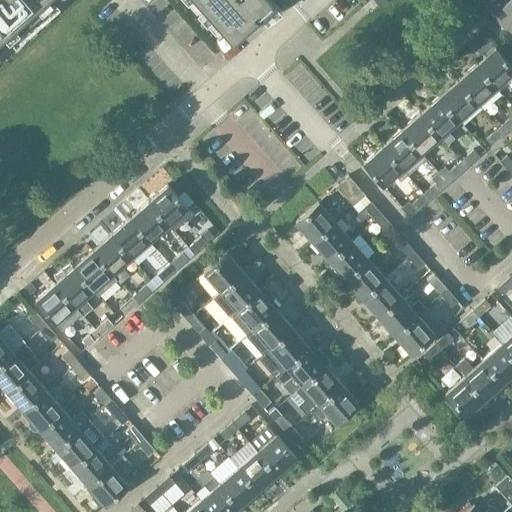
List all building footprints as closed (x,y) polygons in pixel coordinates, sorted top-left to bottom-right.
[(0,0),(0,48),(54,0),(197,0),(232,39),(241,31),(259,14),(265,21),(266,22),(275,13),(264,1),(263,0),(0,0)] [(497,0),(490,0),(485,5),(511,35),(511,0),(507,0),(502,5),(497,0)] [(511,65),(494,44),(475,61),(495,85),(500,90),(508,83),(503,78),(511,69),(511,65)] [(475,61),(456,78),(476,101),(495,85),(475,61)] [(456,78),(437,94),(458,117),(476,101),(456,78)] [(437,94),(419,110),(439,134),(438,135),(446,144),(454,137),(446,128),(458,117),(437,94)] [(419,110),(400,127),(421,150),(438,135),(439,134),(419,110)] [(511,116),(510,114),(498,125),(504,132),(511,124),(511,116)] [(504,132),(498,125),(486,136),(492,142),(504,132)] [(400,127),(382,143),(407,172),(414,165),(410,159),(421,150),(400,127)] [(407,172),(382,143),(362,160),(382,183),(394,172),(400,178),(407,172)] [(473,146),(461,157),(467,164),(479,153),(473,146)] [(499,159),(511,171),(511,169),(511,159),(506,153),(499,159)] [(467,164),(461,157),(448,168),(454,175),(467,164)] [(347,173),(335,184),(352,204),(365,193),(347,173)] [(436,179),(423,190),(429,197),(442,186),(436,179)] [(168,182),(149,199),(169,222),(175,229),(194,212),(188,205),(168,182)] [(429,197),(423,190),(410,201),(416,208),(429,197)] [(149,199),(130,215),(150,238),(169,222),(149,199)] [(294,219),(311,239),(334,218),(317,199),(294,219)] [(363,205),(374,218),(381,211),(370,199),(363,205)] [(381,211),(374,218),(385,230),(392,224),(381,211)] [(130,215),(111,232),(131,255),(150,238),(130,215)] [(311,239),(328,257),(351,237),(334,218),(311,239)] [(208,228),(202,234),(207,240),(214,234),(208,228)] [(92,248),(112,271),(122,282),(130,275),(121,264),(131,255),(111,232),(92,248)] [(189,244),(195,251),(207,240),(202,234),(189,244)] [(396,242),(407,255),(413,249),(402,236),(396,242)] [(328,257),(344,276),(367,256),(351,237),(328,257)] [(92,248),(74,264),(94,287),(112,271),(92,248)] [(203,269),(220,288),(243,268),(226,249),(203,269)] [(413,249),(407,255),(410,259),(418,268),(424,261),(413,249)] [(182,250),(170,261),(175,268),(188,257),(182,250)] [(404,258),(391,271),(395,275),(408,263),(408,262),(410,259),(407,255),(404,258)] [(344,276),(361,295),(384,275),(367,256),(344,276)] [(175,268),(170,261),(157,272),(163,279),(175,268)] [(74,264),(55,281),(75,304),(84,314),(92,308),(82,297),(94,287),(74,264)] [(220,288),(212,296),(228,314),(229,314),(237,307),(260,287),(243,268),(220,288)] [(429,280),(440,293),(447,287),(436,274),(429,280)] [(511,282),(511,277),(508,274),(496,285),(502,291),(511,282)] [(361,295),(377,314),(400,294),(384,275),(361,295)] [(75,304),(55,281),(36,298),(56,320),(75,304)] [(145,283),(132,294),(138,300),(150,289),(145,283)] [(237,307),(229,314),(245,333),(253,326),(276,305),(270,298),(274,294),(264,283),(260,287),(237,307)] [(447,287),(440,293),(451,305),(458,299),(447,287)] [(138,300),(132,294),(120,305),(125,312),(138,300)] [(377,314),(394,333),(417,313),(425,306),(418,299),(410,306),(400,294),(377,314)] [(484,296),(472,307),(478,313),(490,302),(484,296)] [(177,305),(188,318),(194,312),(183,300),(177,305)] [(253,326),(245,333),(262,351),(269,345),(293,324),(276,305),(253,326)] [(478,313),(472,307),(459,318),(465,325),(478,313)] [(29,316),(39,328),(46,322),(35,310),(29,316)] [(194,312),(188,318),(199,330),(205,325),(194,312)] [(417,313),(394,333),(411,352),(433,332),(417,313)] [(107,316),(95,327),(100,333),(113,323),(107,316)] [(46,322),(39,328),(50,340),(57,335),(46,322)] [(269,345),(285,363),(309,343),(293,324),(269,345)] [(100,333),(95,327),(82,338),(88,344),(100,333)] [(447,329),(434,340),(440,347),(453,336),(447,329)] [(511,329),(501,340),(511,352),(511,329)] [(0,362),(24,342),(16,333),(6,342),(0,335),(0,362)] [(209,343),(220,355),(226,350),(216,337),(209,343)] [(440,347),(434,340),(422,352),(428,358),(440,347)] [(511,352),(501,340),(482,357),(503,379),(511,371),(511,352)] [(0,362),(0,381),(7,390),(30,370),(22,360),(32,351),(24,342),(0,362)] [(294,372),(302,382),(325,362),(309,343),(285,363),(275,372),(283,382),(294,372)] [(61,353),(72,366),(79,360),(68,347),(61,353)] [(226,350),(220,355),(231,368),(237,362),(226,350)] [(464,357),(456,364),(464,373),(484,396),(503,379),(482,357),(472,366),(464,357)] [(79,360),(72,366),(83,378),(90,372),(79,360)] [(302,382),(295,388),(304,399),(298,404),(306,413),(310,409),(342,381),(325,362),(302,382)] [(7,390),(23,408),(46,389),(30,370),(7,390)] [(484,396),(464,373),(445,390),(465,413),(484,396)] [(242,381),(253,393),(260,387),(249,375),(242,381)] [(342,381),(310,409),(318,418),(327,410),(328,412),(336,420),(359,400),(342,381)] [(94,390),(104,403),(111,397),(100,385),(94,390)] [(260,387),(253,393),(265,406),(271,400),(260,387)] [(39,427),(40,427),(62,407),(46,389),(23,408),(31,417),(29,420),(28,423),(33,429),(37,429),(39,427)] [(111,397),(104,403),(115,415),(122,410),(111,397)] [(40,427),(56,446),(89,418),(82,410),(72,419),(62,407),(40,427)] [(245,408),(232,419),(238,426),(251,415),(245,408)] [(276,418),(286,431),(293,425),(282,413),(276,418)] [(56,446),(72,465),(95,445),(87,436),(97,427),(89,418),(56,446)] [(238,426),(232,419),(220,430),(226,437),(238,426)] [(126,428),(137,441),(144,435),(133,422),(126,428)] [(269,423),(249,440),(256,449),(257,448),(277,471),(296,454),(276,431),(269,423)] [(293,425),(286,431),(297,443),(303,437),(293,425)] [(144,435),(137,441),(148,453),(155,447),(144,435)] [(207,441),(194,452),(200,459),(213,448),(207,441)] [(72,465),(88,483),(111,463),(95,445),(72,465)] [(257,448),(238,464),(258,487),(277,471),(257,448)] [(200,459),(194,452),(182,463),(188,470),(200,459)] [(111,463),(88,483),(96,492),(94,494),(93,497),(98,503),(102,503),(104,502),(105,503),(128,483),(120,473),(130,464),(122,454),(111,463)] [(238,464),(219,481),(239,504),(258,487),(238,464)] [(169,474),(157,485),(163,492),(175,481),(169,474)] [(507,474),(494,485),(511,504),(511,502),(511,480),(507,474)] [(209,489),(200,497),(213,511),(229,511),(239,504),(219,481),(216,477),(206,485),(209,489)] [(163,492),(157,485),(144,496),(150,503),(163,492)] [(339,486),(330,494),(343,508),(352,500),(339,486)] [(213,511),(200,497),(183,511),(213,511)] [(138,501),(125,511),(139,511),(144,508),(138,501)] [(462,511),(498,511),(492,505),(483,511),(482,511),(474,502),(462,511)]
